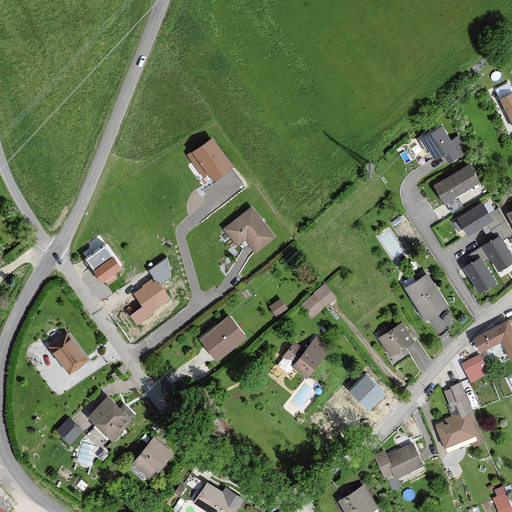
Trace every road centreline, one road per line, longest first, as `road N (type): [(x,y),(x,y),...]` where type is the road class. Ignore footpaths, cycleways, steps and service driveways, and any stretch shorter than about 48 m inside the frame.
road 1 (residential): [(299,507),(222,466),(171,418),(57,254)]
road 2 (residential): [(299,507),(451,351),(511,302)]
road 3 (tertiary): [(57,254),(164,0)]
road 4 (tertiary): [(57,254),(22,306),(0,371)]
